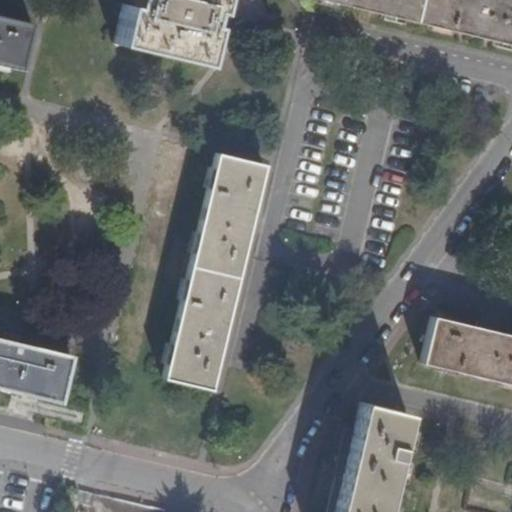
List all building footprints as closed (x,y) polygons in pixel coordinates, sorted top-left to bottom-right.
[(115,44),(203,65),(212,28),(205,27),(209,13),(215,14),(218,0),(131,0),(129,9),(124,7),(115,44)] [(511,0),(312,0),(423,26),(511,47),(511,0)] [(0,66),(21,71),(32,25),(0,17),(0,66)] [(215,155),(161,379),(209,390),(221,339),(224,324),(247,228),(251,213),(262,167),(215,155)] [(261,215),(251,213),(247,228),(257,231),(261,215)] [(511,337),(494,334),(474,329),(429,319),(418,365),(511,386),(511,337)] [(474,329),(494,334),(495,326),(476,322),(474,329)] [(224,324),(221,339),(230,341),(234,327),(224,324)] [(1,342),(20,346),(22,339),(3,335),(1,342)] [(0,390),(30,397),(58,404),(69,358),(20,346),(1,342),(0,341),(0,390)] [(382,511),(405,416),(358,405),(352,432),(344,430),(325,511),(382,511)]
